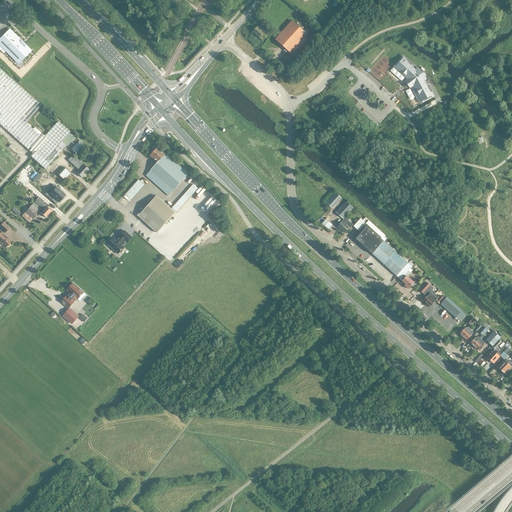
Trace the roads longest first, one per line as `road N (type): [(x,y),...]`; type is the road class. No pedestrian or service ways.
road 1 (trunk): [(163,113),(268,224),(511,447)]
road 2 (trunk): [(511,425),(281,214),(175,100)]
road 3 (unclassified): [(511,406),(298,216),(286,103)]
road 4 (unknown): [(311,316),(336,426),(224,511)]
road 5 (residential): [(129,153),(96,130),(97,81),(5,0)]
road 6 (tertiary): [(0,304),(129,153)]
road 7 (trunk): [(58,0),(157,105)]
road 8 (trunk): [(169,93),(81,0)]
road 9 (unknown): [(446,0),(367,35),(344,61)]
